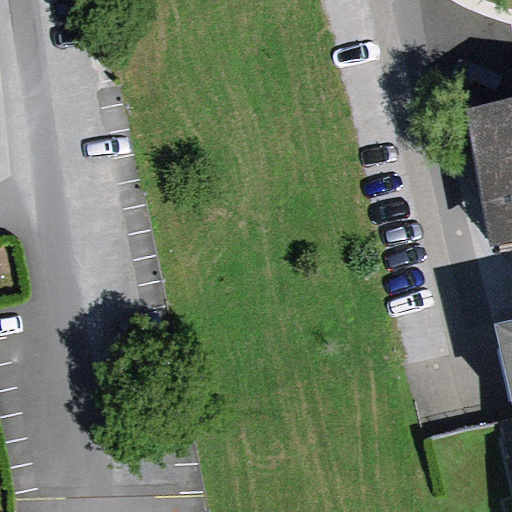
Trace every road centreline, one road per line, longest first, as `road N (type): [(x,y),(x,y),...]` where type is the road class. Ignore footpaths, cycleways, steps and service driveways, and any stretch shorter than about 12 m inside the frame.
road 1 (unknown): [(10,0),(97,511)]
road 2 (unknown): [(373,0),(452,311),(483,325),(511,319)]
